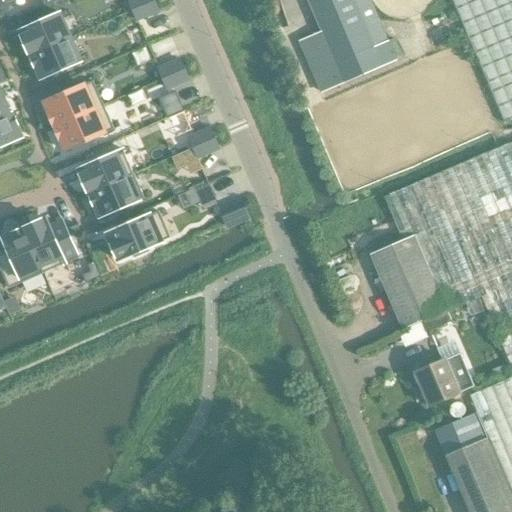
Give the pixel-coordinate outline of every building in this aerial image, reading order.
[(128,0),(133,10),(142,6),(154,1),(153,0),(128,0)] [(321,88),(395,58),(370,0),(308,0),(322,33),(302,41),(321,88)] [(511,0),(452,0),(505,124),(511,120),(511,0)] [(142,6),(133,10),(137,20),(146,16),(158,11),(154,1),(142,6)] [(60,13),(19,31),(22,36),(21,37),(29,53),(30,55),(71,37),(60,13)] [(31,57),(27,59),(32,69),(35,68),(41,79),(81,61),(71,37),(30,55),(31,57)] [(167,65),(159,69),(163,79),(171,75),(184,70),(180,60),(167,65)] [(171,75),(163,79),(168,89),(176,85),(188,80),(184,70),(171,75)] [(93,81),(44,102),(54,127),(104,105),(93,81)] [(168,117),(183,110),(175,92),(160,99),(168,117)] [(1,93),(0,93),(0,119),(13,114),(12,113),(10,114),(1,93)] [(104,105),(54,127),(65,151),(114,129),(104,105)] [(13,114),(0,119),(0,146),(23,137),(13,114)] [(197,134),(189,138),(193,148),(201,144),(214,139),(210,129),(197,134)] [(201,144),(193,148),(198,158),(205,154),(219,149),(214,139),(201,144)] [(511,142),(384,198),(401,242),(370,255),(403,330),(420,323),(425,334),(452,322),(447,310),(481,296),(511,368),(511,142)] [(123,150),(78,169),(81,175),(80,175),(88,192),(88,191),(89,194),(134,174),(123,150)] [(90,195),(86,197),(91,208),(94,207),(99,218),(144,198),(134,174),(89,194),(90,195)] [(229,208),(221,212),(225,220),(226,221),(232,219),(233,218),(246,212),(242,202),(229,208)] [(159,211),(107,234),(112,244),(111,244),(117,257),(119,260),(133,254),(134,258),(149,251),(148,247),(170,237),(159,211)] [(39,215),(23,223),(25,227),(24,228),(44,273),(78,257),(65,226),(52,231),(49,225),(46,218),(42,220),(41,220),(39,215)] [(8,250),(0,253),(0,268),(9,288),(44,273),(24,228),(2,237),(8,250)] [(94,278),(91,271),(83,274),(86,282),(94,278)] [(431,406),(461,393),(461,392),(474,386),(461,355),(447,360),(446,359),(416,372),(431,406)] [(493,370),(497,380),(508,375),(504,365),(493,370)] [(511,511),(511,377),(470,395),(476,413),(435,430),(469,511),(511,511)]
